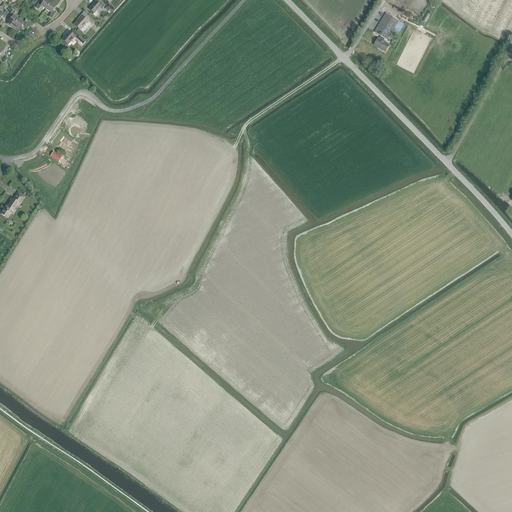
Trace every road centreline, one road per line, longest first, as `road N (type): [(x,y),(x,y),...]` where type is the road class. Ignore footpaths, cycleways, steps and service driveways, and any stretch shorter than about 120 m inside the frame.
road 1 (tertiary): [(511,234),(286,0)]
road 2 (unclassified): [(243,0),(149,100),(116,111),(75,94),(38,148),(0,157)]
road 3 (track): [(237,141),(243,125),(343,57)]
